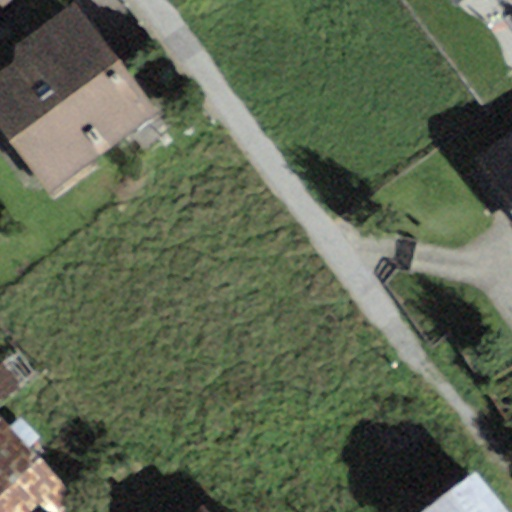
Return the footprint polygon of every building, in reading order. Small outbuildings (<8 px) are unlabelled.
[(154,113),(74,3),(17,44),(15,63),(0,73),(0,119),(50,189),(154,113)] [(511,135),(477,160),(511,211),(511,135)] [(13,350),(0,361),(0,389),(7,398),(34,375),(13,350)] [(0,418),(0,511),(60,511),(76,498),(0,418)] [(508,511),(476,472),(425,511),(508,511)]
